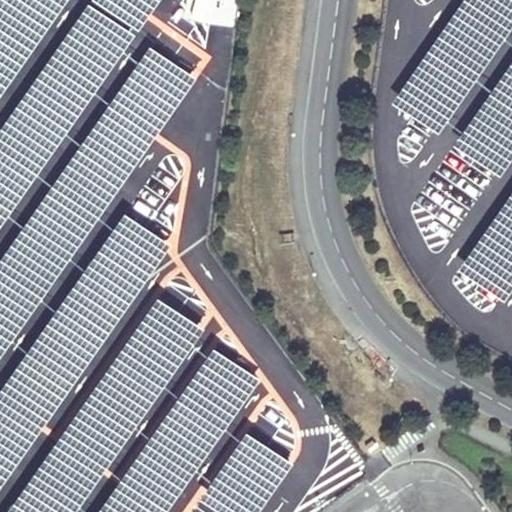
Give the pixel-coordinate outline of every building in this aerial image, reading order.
[(0,0),(0,94),(66,0),(0,0)] [(0,224),(135,32),(88,0),(86,0),(0,123),(0,224)] [(158,0),(100,0),(140,27),(158,0)] [(511,26),(511,0),(460,0),(393,97),(440,130),(511,26)] [(0,256),(0,354),(195,74),(149,43),(0,256)] [(511,161),(511,60),(457,140),(504,173),(511,161)] [(511,287),(511,187),(459,264),(506,297),(511,287)] [(0,482),(169,240),(123,208),(0,384),(0,482)] [(4,511),(73,511),(204,326),(157,294),(4,511)] [(162,511),(258,376),(213,344),(94,511),(162,511)] [(257,511),(292,462),(246,430),(202,493),(228,511),(257,511)]
